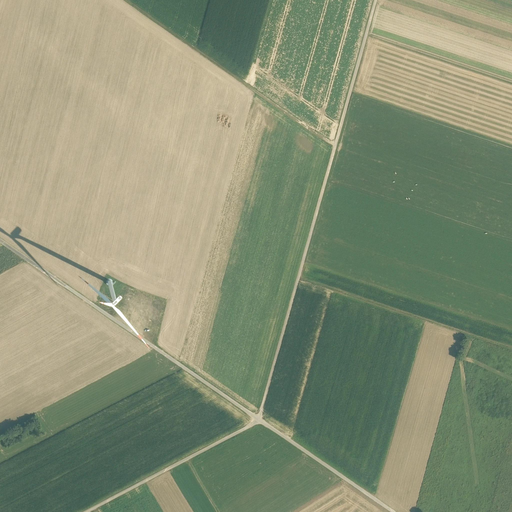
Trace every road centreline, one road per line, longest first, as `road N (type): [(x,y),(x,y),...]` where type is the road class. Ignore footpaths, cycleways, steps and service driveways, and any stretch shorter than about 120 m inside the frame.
road 1 (track): [(375,0),(256,419)]
road 2 (track): [(256,419),(0,242)]
road 3 (track): [(124,0),(334,147)]
road 4 (track): [(298,279),(511,350)]
road 5 (track): [(256,419),(86,511)]
road 6 (track): [(391,511),(256,419)]
